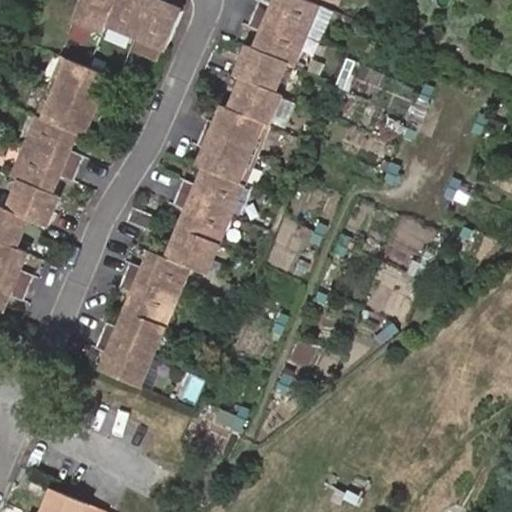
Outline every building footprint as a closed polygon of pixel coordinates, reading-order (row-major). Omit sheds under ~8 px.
[(108,24),(116,0),(81,0),(74,18),(104,31),(108,24)] [(116,0),(108,24),(137,36),(152,0),(116,0)] [(167,0),(152,0),(137,36),(167,49),(183,12),(166,4),(167,0)] [(318,6),(305,0),(276,0),(274,7),(260,1),(254,13),(269,20),(305,36),(318,6)] [(310,0),(340,11),(344,0),(310,0)] [(269,20),(254,13),(249,26),(263,33),(257,48),(284,62),(293,66),(305,36),(269,20)] [(284,62),(257,48),(249,45),(237,76),(244,79),(272,91),(284,62)] [(98,106),(106,110),(111,96),(102,93),(110,76),(65,57),(53,88),(98,106)] [(281,95),(272,91),(244,79),(231,108),(268,125),(281,95)] [(101,122),(106,110),(98,106),(53,88),(40,119),(77,134),(84,137),(92,119),(101,122)] [(256,155),(268,125),(231,108),(224,106),(217,123),(209,120),(203,132),(212,136),(256,155)] [(71,150),(77,134),(40,119),(27,148),(65,163),(80,169),(85,156),(71,150)] [(243,184),(256,155),(212,136),(203,132),(198,145),(206,148),(199,165),(206,168),(243,184)] [(75,181),(80,169),(65,163),(27,148),(15,178),(21,181),(53,193),(60,175),(75,181)] [(231,215),(243,184),(206,168),(199,185),(185,179),(179,192),(193,198),(231,215)] [(60,196),(53,193),(21,181),(9,211),(28,219),(47,226),(60,196)] [(219,244),(231,215),(193,198),(179,192),(174,204),(188,210),(181,227),(219,244)] [(28,219),(9,211),(0,206),(0,240),(17,248),(28,219)] [(161,218),(134,207),(128,221),(155,232),(161,218)] [(206,274),(219,244),(181,227),(169,257),(190,268),(206,274)] [(28,253),(17,248),(0,240),(0,275),(16,282),(30,288),(35,276),(21,270),(28,253)] [(177,298),(190,268),(169,257),(152,252),(145,269),(130,262),(125,275),(140,281),(177,298)] [(24,301),(30,288),(16,282),(0,275),(0,311),(3,312),(10,295),(24,301)] [(165,328),(177,298),(140,281),(125,275),(120,287),(134,295),(127,311),(165,328)] [(152,357),(165,328),(127,311),(120,328),(107,322),(102,335),(115,341),(152,357)] [(140,386),(152,357),(115,341),(102,335),(97,348),(109,354),(102,371),(140,386)] [(86,511),(90,504),(53,488),(42,511),(86,511)]
